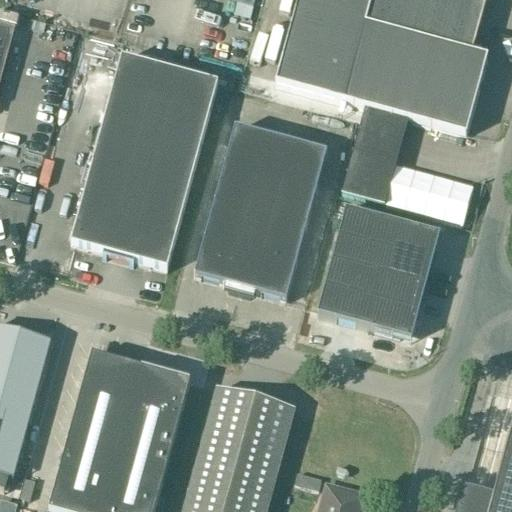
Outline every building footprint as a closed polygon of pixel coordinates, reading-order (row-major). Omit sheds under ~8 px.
[(470,33),(477,35),(487,0),(485,0),(298,0),(275,89),(343,108),(364,29),(451,53),(459,25),(471,28),(470,33)] [(226,24),(247,29),(250,19),(228,14),(226,24)] [(471,58),(477,35),(470,33),(471,28),(459,25),(451,53),(364,29),(343,108),(465,141),(486,63),(471,58)] [(0,85),(14,33),(0,29),(0,85)] [(32,44),(16,102),(38,108),(54,50),(32,44)] [(211,70),(227,73),(229,62),(213,60),(211,70)] [(217,89),(121,63),(69,251),(102,259),(101,263),(132,271),(133,268),(166,277),(217,89)] [(69,97),(77,71),(67,69),(60,94),(69,97)] [(250,298),(285,307),(325,158),(234,133),(193,282),(228,292),(227,297),(249,303),(250,298)] [(0,204),(9,207),(18,181),(0,175),(0,204)] [(457,224),(469,226),(474,196),(462,194),(457,224)] [(316,321),(410,346),(438,240),(345,215),(316,321)] [(426,310),(441,314),(446,296),(432,292),(426,310)] [(49,348),(0,335),(0,495),(3,497),(5,491),(8,492),(18,456),(20,457),(49,348)] [(101,511),(140,374),(140,373),(91,360),(48,511),(101,511)] [(154,511),(189,387),(140,374),(101,511),(154,511)] [(266,511),(293,415),(216,394),(183,511),(266,511)] [(462,493),(456,511),(511,511),(511,430),(493,502),(462,493)] [(292,489),(319,496),(321,484),(295,478),(292,489)] [(23,487),(22,511),(35,511),(35,487),(23,487)] [(358,511),(361,503),(328,494),(322,511),(358,511)]
